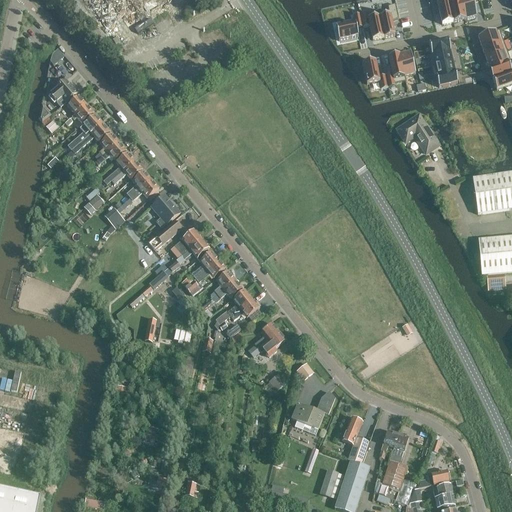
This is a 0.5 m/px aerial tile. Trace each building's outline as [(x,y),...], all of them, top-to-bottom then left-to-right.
[(86,0),(93,10),(107,31),(117,24),(110,12),(116,9),(123,20),(143,7),(148,15),(170,0),(86,0)] [(429,0),(432,12),(439,11),(442,25),(453,23),(448,2),(449,2),(448,0),(429,0)] [(456,0),(449,2),(448,2),(453,23),(454,23),(466,20),(465,20),(460,0),(456,0)] [(460,0),(465,20),(467,20),(475,19),(475,18),(477,18),(473,3),(480,2),(479,0),(460,0)] [(389,11),(378,13),(384,39),(395,36),(392,21),(398,20),(395,6),(388,7),(389,11)] [(367,14),(360,16),(363,28),(369,26),(373,41),(384,39),(378,13),(367,15),(367,14)] [(355,24),(336,28),(339,42),(358,37),(356,29),(363,28),(360,16),(353,17),(355,24)] [(151,20),(135,30),(137,34),(154,24),(151,20)] [(484,37),(478,39),(482,50),(503,42),(499,31),(496,32),(493,34),(492,31),(483,34),(484,37)] [(448,41),(429,45),(431,56),(450,52),(448,41)] [(482,50),(485,60),(486,60),(507,52),(503,42),(482,50)] [(52,55),(50,63),(51,63),(54,67),(65,57),(61,53),(58,50),(52,55)] [(431,56),(428,57),(430,68),(452,63),(450,53),(450,52),(431,56)] [(507,52),(486,60),(489,69),(489,70),(508,63),(508,64),(511,62),(507,52)] [(411,54),(399,57),(404,78),(405,78),(415,75),(411,54)] [(392,75),(385,76),(388,89),(395,87),(395,85),(406,82),(405,78),(404,78),(399,57),(388,59),(392,75)] [(376,63),(362,66),(367,86),(379,83),(381,90),(388,89),(385,76),(379,78),(376,63)] [(452,63),(430,68),(433,79),(436,78),(455,74),(455,73),(452,63)] [(508,63),(489,70),(493,80),(511,73),(508,64),(508,63)] [(511,74),(511,73),(493,80),(496,91),(511,85),(511,74)] [(455,74),(436,78),(439,88),(457,84),(455,74)] [(65,81),(55,90),(49,95),(57,104),(63,99),(67,103),(77,95),(75,92),(74,92),(72,90),(73,89),(72,89),(65,81)] [(67,107),(74,116),(86,106),(79,97),(67,107)] [(86,106),(74,116),(71,119),(74,122),(77,119),(82,125),(94,114),(86,106)] [(71,152),(72,152),(103,125),(95,116),(79,130),(83,134),(68,148),(71,152)] [(42,124),(44,127),(53,120),(51,117),(42,124)] [(438,148),(419,118),(398,132),(406,144),(415,138),(426,155),(438,148)] [(51,135),(58,128),(53,123),(46,129),(51,135)] [(110,133),(103,125),(72,152),(75,155),(94,139),(98,144),(110,133)] [(95,159),(98,162),(119,144),(111,135),(99,145),(104,150),(99,154),(100,155),(95,159)] [(115,163),(126,152),(119,144),(98,162),(95,164),(98,168),(110,157),(115,163)] [(116,164),(120,169),(103,183),(106,187),(111,183),(135,162),(128,154),(116,164)] [(143,171),(135,162),(111,183),(114,186),(126,176),(131,181),(143,171)] [(127,195),(130,199),(151,181),(144,172),(132,183),(136,187),(127,195)] [(511,210),(511,174),(473,180),(478,216),(511,210)] [(151,181),(130,199),(133,203),(142,195),(147,200),(159,190),(151,181)] [(92,215),(105,203),(98,195),(85,207),(92,215)] [(165,197),(151,209),(161,220),(156,224),(161,230),(166,226),(180,215),(165,197)] [(114,208),(105,216),(117,229),(126,221),(114,208)] [(181,231),(174,223),(156,238),(163,247),(181,231)] [(182,242),(171,251),(178,260),(182,258),(202,241),(194,232),(182,242)] [(511,238),(478,241),(482,277),(511,274),(511,238)] [(209,250),(202,241),(182,258),(185,261),(193,255),(197,260),(209,250)] [(192,276),(196,281),(219,262),(212,253),(199,263),(203,267),(192,276)] [(182,258),(176,262),(180,266),(185,262),(185,261),(182,258)] [(219,262),(196,281),(199,285),(210,276),(214,280),(226,270),(219,262)] [(177,263),(169,269),(172,273),(180,267),(177,263)] [(164,273),(149,286),(154,291),(169,278),(164,273)] [(214,293),(218,297),(236,282),(228,273),(216,283),(221,288),(214,293)] [(189,278),(182,285),(185,289),(193,283),(189,278)] [(236,282),(218,297),(221,301),(227,295),(231,301),(243,291),(236,282)] [(194,283),(186,289),(190,294),(198,288),(194,283)] [(149,288),(142,294),(145,298),(153,291),(149,288)] [(183,297),(177,289),(173,293),(179,300),(183,297)] [(231,318),(252,301),(245,292),(233,302),(237,307),(227,314),(228,315),(217,324),(220,327),(231,318)] [(141,295),(129,306),(132,309),(144,298),(141,295)] [(190,306),(183,299),(177,303),(184,311),(190,306)] [(260,310),(252,301),(231,318),(234,322),(243,315),(247,320),(260,310)] [(210,303),(202,309),(205,312),(213,306),(210,303)] [(146,342),(152,343),(157,323),(150,321),(146,342)] [(248,355),(250,357),(279,334),(272,325),(261,334),(265,339),(258,345),(256,347),(248,353),(249,354),(248,355)] [(231,339),(235,336),(241,331),(237,326),(226,335),(230,340),(231,339)] [(175,341),(182,342),(184,333),(176,332),(175,341)] [(279,334),(250,357),(252,360),(253,359),(261,353),(261,354),(264,352),(269,359),(277,353),(275,351),(286,342),(279,334)] [(214,342),(205,340),(202,352),(211,354),(214,342)] [(313,374),(307,365),(297,373),(304,382),(313,374)] [(280,377),(270,384),(277,392),(286,385),(280,377)] [(128,389),(115,386),(112,397),(126,400),(128,389)] [(292,420),(297,422),(295,428),(302,431),(305,426),(318,431),(324,415),(328,416),(335,400),(329,394),(321,400),(316,414),(298,406),(292,420)] [(362,467),(370,444),(356,439),(362,424),(358,422),(357,420),(355,419),(353,420),(351,420),(342,442),(353,447),(348,462),(350,463),(362,467)] [(139,443),(148,445),(152,429),(144,427),(139,443)] [(387,447),(394,449),(398,436),(388,432),(384,446),(383,445),(381,452),(385,454),(387,447)] [(398,436),(394,449),(383,481),(380,495),(397,501),(397,503),(409,507),(415,490),(418,491),(420,485),(404,480),(408,468),(397,464),(400,456),(402,457),(404,453),(409,439),(398,436)] [(252,453),(261,453),(261,442),(253,442),(252,453)] [(274,466),(282,468),(290,445),(283,442),(274,466)] [(431,453),(437,454),(440,444),(435,442),(431,453)] [(308,470),(313,472),(314,464),(319,452),(313,450),(309,462),(310,463),(308,470)] [(178,469),(183,470),(184,465),(186,466),(188,456),(182,455),(178,469)] [(362,467),(350,463),(335,510),(339,511),(355,511),(370,469),(362,467)] [(320,496),(336,501),(344,477),(327,472),(320,496)] [(449,484),(446,472),(431,476),(432,482),(421,484),(419,490),(449,484)] [(158,478),(157,486),(166,489),(168,481),(158,478)] [(188,484),(186,492),(185,497),(197,499),(199,493),(195,493),(196,485),(188,484)] [(434,490),(436,500),(438,499),(452,497),(450,486),(434,490)] [(269,505),(303,511),(306,511),(309,500),(283,495),(284,490),(273,487),(269,505)] [(0,511),(37,511),(40,498),(36,497),(0,489),(0,511)] [(438,499),(436,500),(438,510),(441,510),(455,507),(452,497),(438,499)] [(103,511),(105,503),(86,500),(84,509),(102,511),(103,511)] [(419,511),(418,503),(411,505),(412,511),(419,511)]
